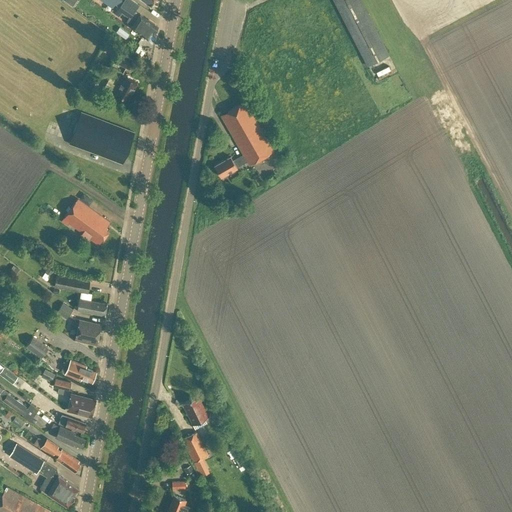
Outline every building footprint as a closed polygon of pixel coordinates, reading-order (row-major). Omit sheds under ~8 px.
[(131,27),(148,39),(152,32),(153,33),(158,26),(135,10),(139,5),(132,0),(123,0),(114,13),(119,16),(121,12),(129,17),(126,21),(132,25),(131,27)] [(360,0),(333,0),(367,65),(388,54),(360,0)] [(129,69),(133,61),(119,54),(115,61),(129,69)] [(137,82),(120,74),(111,91),(127,100),(137,82)] [(249,165),(273,151),(245,101),(220,115),(243,154),(232,160),(230,156),(214,166),(221,177),(237,168),(236,167),(247,161),(249,165)] [(122,163),(133,132),(81,112),(69,143),(122,163)] [(106,228),(110,222),(77,198),(61,221),(66,224),(68,222),(82,233),(81,234),(87,238),(89,238),(99,245),(109,231),(106,228)] [(56,274),(54,286),(87,293),(90,281),(56,274)] [(105,315),(107,303),(90,300),(91,294),(80,292),(77,310),(105,315)] [(66,319),(73,309),(63,302),(56,312),(66,319)] [(75,340),(96,345),(101,324),(79,319),(75,340)] [(49,348),(33,336),(26,346),(42,358),(49,348)] [(82,378),(92,382),(96,372),(86,368),(86,366),(70,360),(65,374),(81,380),(82,378)] [(55,373),(45,368),(41,376),(51,381),(55,373)] [(53,386),(69,390),(70,382),(55,378),(53,386)] [(24,415),(29,408),(8,393),(3,400),(24,415)] [(67,410),(92,417),(96,400),(71,393),(67,410)] [(195,400),(194,397),(182,403),(193,424),(209,417),(199,398),(195,400)] [(42,399),(38,408),(54,415),(58,406),(42,399)] [(85,425),(85,423),(75,420),(76,418),(69,415),(68,418),(58,415),(56,422),(82,432),(83,430),(84,430),(85,426),(85,425)] [(12,422),(20,428),(25,422),(17,416),(12,422)] [(63,441),(70,444),(71,442),(81,447),(84,438),(75,434),(75,432),(60,426),(56,435),(64,439),(63,441)] [(193,462),(208,455),(197,433),(182,439),(193,462)] [(77,463),(79,461),(64,450),(62,452),(57,448),(59,446),(53,442),(52,444),(47,441),(42,448),(52,455),(55,452),(58,455),(56,459),(75,472),(80,464),(77,463)] [(57,468),(44,460),(17,443),(9,456),(37,473),(38,471),(46,476),(40,488),(68,507),(79,488),(58,474),(57,468)] [(52,511),(6,486),(1,495),(0,495),(0,511),(52,511)] [(186,511),(188,511),(191,507),(186,505),(187,501),(174,495),(166,511),(185,511),(186,511)]
